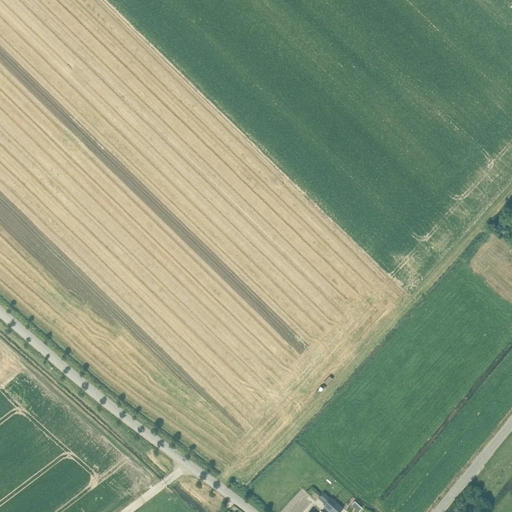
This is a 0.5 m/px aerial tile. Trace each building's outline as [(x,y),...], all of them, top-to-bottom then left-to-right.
[(324,492),(319,498),(326,504),(331,498),(324,492)] [(329,501),(339,511),(341,511),(349,505),(338,493),(329,501)] [(365,508),(369,503),(360,496),(356,500),(365,508)] [(359,511),(363,508),(355,501),(352,504),(359,511)] [(483,511),(488,504),(483,501),(479,509),(483,511)]
